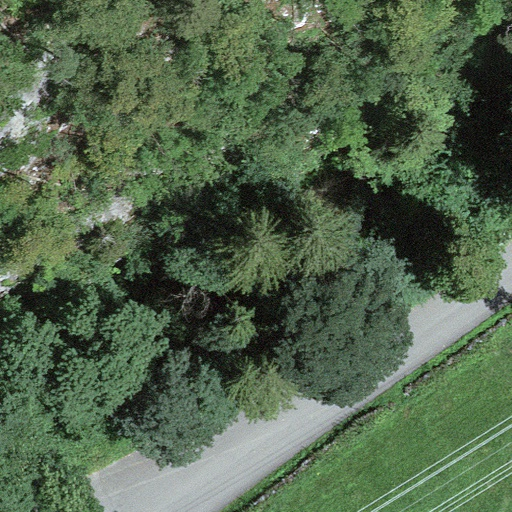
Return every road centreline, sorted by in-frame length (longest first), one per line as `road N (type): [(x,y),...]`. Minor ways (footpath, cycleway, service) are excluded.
road 1 (residential): [(227,455),(511,283)]
road 2 (residential): [(113,511),(227,455)]
